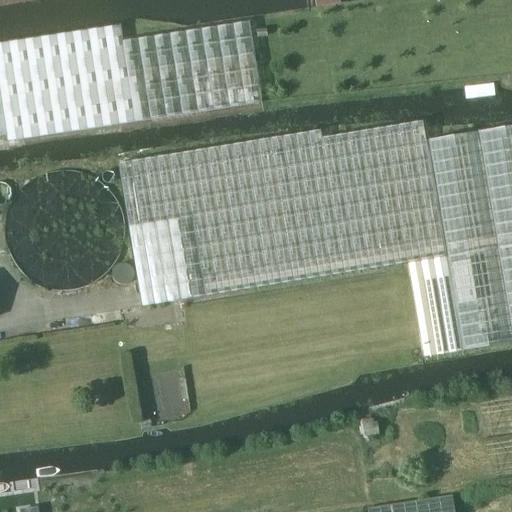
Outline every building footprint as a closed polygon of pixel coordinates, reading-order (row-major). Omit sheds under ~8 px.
[(122,41),(120,25),(0,43),(0,138),(7,138),(8,141),(261,103),(249,25),(248,21),(122,41)] [(464,87),(465,99),(494,96),(493,84),(464,87)] [(320,130),(118,164),(142,307),(407,264),(423,358),(462,351),(511,342),(511,125),(427,140),(423,123),(320,138),(320,130)] [(54,282),(57,282),(87,281),(103,264),(102,245),(109,237),(109,241),(115,219),(123,219),(122,203),(103,186),(106,187),(88,171),(61,165),(24,166),(23,171),(34,173),(12,198),(9,211),(11,255),(37,278),(54,282)] [(377,422),(361,424),(363,436),(378,434),(377,422)] [(367,511),(452,511),(450,496),(367,509),(367,511)]
